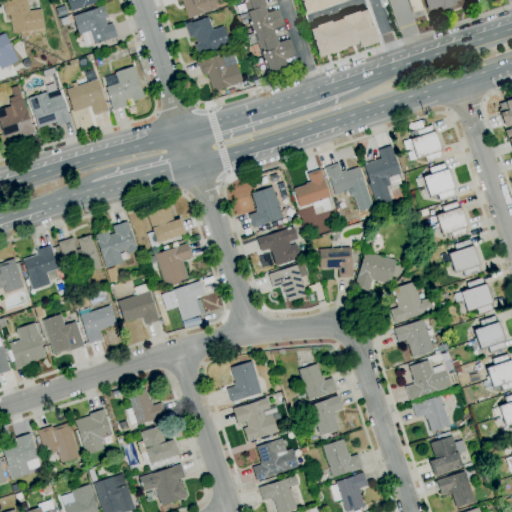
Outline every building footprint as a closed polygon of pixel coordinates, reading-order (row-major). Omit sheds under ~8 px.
[(12,33),(9,14),(4,15),(2,0),(27,0),(29,11),(40,9),(43,29),(31,31),(31,30),(12,33)] [(70,12),(65,0),(99,0),(100,1),(81,8),(70,12)] [(193,19),(192,17),(187,18),(181,0),(176,2),(175,0),(213,0),(216,9),(204,13),(204,12),(196,15),(197,18),(193,19)] [(269,73),(266,66),(266,67),(264,62),(263,62),(262,60),(263,60),(260,53),(253,55),(249,46),(257,43),(256,42),(248,45),(245,35),(252,33),(247,21),(241,23),(239,15),(245,13),(245,12),(239,14),(236,6),(244,3),(242,0),(263,0),(265,6),(264,7),(266,13),(274,10),(275,12),(278,11),(283,25),(280,26),(280,27),(272,29),(274,36),(275,35),(278,42),(286,39),(287,41),(290,40),(294,54),(292,55),(292,56),(284,59),(287,67),(269,73)] [(415,19),(413,13),(411,13),(406,0),(419,0),(425,16),(415,19)] [(427,11),(423,0),(460,0),(454,2),(455,6),(452,7),(448,9),(448,8),(441,11),(439,7),(427,11)] [(84,46),(80,34),(78,35),(72,16),(97,8),(97,7),(102,5),(106,17),(104,18),(106,25),(111,23),(116,37),(110,39),(110,38),(93,44),(93,43),(84,46)] [(315,56),(356,45),(357,48),(374,43),(365,10),(307,26),(315,56)] [(61,26),(59,19),(67,17),(69,24),(61,26)] [(198,56),(194,45),(197,44),(194,35),(188,37),(184,24),(190,22),(190,23),(207,17),(212,30),(223,26),(229,45),(217,49),(203,53),(204,54),(198,56)] [(0,70),(0,35),(4,33),(18,61),(0,70)] [(212,92),(206,73),(202,75),(198,61),(204,59),(204,60),(220,54),(221,56),(232,52),(236,64),(235,64),(241,83),(229,87),(229,86),(212,92)] [(112,111),(110,105),(105,88),(107,87),(104,77),(114,73),(114,72),(133,66),(137,77),(142,92),(144,97),(132,101),(131,99),(124,101),(126,106),(112,111)] [(94,116),(91,106),(72,112),(65,90),(87,82),(84,73),(93,70),(96,79),(104,102),(105,101),(108,111),(94,116)] [(4,138),(0,127),(0,109),(9,106),(8,103),(10,102),(8,98),(13,97),(10,88),(17,86),(21,99),(31,128),(32,128),(34,133),(20,138),(18,133),(4,138)] [(37,128),(31,109),(31,110),(27,98),(46,92),(46,93),(58,89),(62,99),(69,117),(71,121),(57,126),(55,122),(37,128)] [(511,124),(504,127),(503,123),(502,123),(496,105),(508,101),(507,100),(511,99),(511,124)] [(426,162),(424,157),(416,159),(409,161),(406,153),(413,151),(412,148),(405,150),(402,142),(409,139),(417,136),(415,130),(414,131),(412,124),(421,121),(423,128),(431,125),(433,131),(434,130),(436,136),(437,136),(440,145),(439,145),(441,151),(440,151),(442,157),(426,162)] [(376,208),(368,184),(369,183),(363,165),(376,161),(375,160),(380,158),(377,150),(379,150),(378,148),(389,145),(390,146),(391,146),(394,155),(393,155),(399,174),(397,175),(400,184),(390,187),(389,185),(385,186),(391,203),(376,208)] [(439,201),(436,195),(428,197),(421,177),(429,174),(427,167),(443,162),(446,169),(447,168),(454,189),(452,189),(455,196),(439,201)] [(334,196),(324,167),(338,163),(340,171),(345,170),(345,171),(358,167),(364,186),(334,196)] [(322,212),(320,206),(313,209),(311,203),(299,208),(295,197),(292,198),(290,191),(293,190),(292,189),(305,185),(305,183),(309,182),(306,173),(320,169),(323,178),(322,178),(329,197),(327,198),(330,210),(322,212)] [(252,228),(248,215),(255,213),(254,209),(255,208),(250,194),(271,187),(282,218),(262,225),(252,228)] [(451,239),(449,233),(440,236),(434,215),(443,212),(440,206),(457,200),(459,207),(460,207),(467,227),(466,228),(468,234),(451,239)] [(156,243),(145,212),(167,204),(173,221),(179,219),(184,234),(156,243)] [(410,217),(408,212),(401,215),(399,210),(410,206),(414,215),(410,217)] [(105,269),(94,235),(107,231),(108,235),(114,233),(112,226),(127,221),(136,251),(127,254),(125,250),(119,252),(122,263),(105,269)] [(275,266),(271,252),(269,253),(268,249),(260,252),(256,239),(292,227),(296,240),(288,242),(289,245),(295,244),(300,259),(294,261),(294,260),(275,266)] [(368,291),(353,287),(356,276),(357,276),(363,253),(362,252),(367,234),(378,237),(376,245),(374,255),(395,260),(388,285),(371,280),(368,291)] [(84,273),(80,261),(65,266),(57,243),(71,238),(75,250),(79,249),(76,239),(90,235),(100,268),(84,273)] [(464,277),(462,271),(453,274),(447,254),(456,251),(453,244),(469,238),(472,246),(473,245),(479,265),(478,266),(480,272),(464,277)] [(171,286),(171,284),(164,286),(156,263),(147,266),(145,258),(153,255),(163,251),(162,247),(169,244),(176,242),(177,242),(184,240),(185,242),(177,244),(178,246),(188,243),(192,257),(182,261),(187,278),(181,280),(182,283),(171,286)] [(31,290),(25,271),(22,271),(20,265),(23,264),(21,260),(37,255),(35,250),(50,245),(53,253),(51,253),(57,270),(46,273),(49,284),(31,290)] [(338,278),(337,269),(333,269),(333,268),(319,269),(318,249),(350,248),(351,278),(338,278)] [(4,294),(2,287),(0,287),(0,263),(3,263),(3,262),(14,258),(16,263),(14,264),(22,288),(4,294)] [(287,302),(286,299),(285,300),(283,296),(285,295),(284,292),(282,293),(281,289),(280,285),(272,288),(267,275),(296,265),(302,263),(306,275),(300,277),(306,295),(287,302)] [(109,283),(105,270),(115,267),(119,280),(109,283)] [(397,285),(395,283),(402,275),(405,278),(400,283),(399,283),(397,285)] [(477,316),(475,309),(466,312),(462,301),(455,303),(452,295),(459,292),(467,289),(465,282),(482,277),(485,283),(492,303),(490,304),(492,310),(477,316)] [(181,321),(177,307),(165,311),(160,295),(171,291),(170,291),(173,290),(172,287),(181,283),(182,286),(199,281),(203,294),(195,297),(197,301),(195,301),(200,315),(181,321)] [(393,323),(389,310),(397,307),(394,299),(395,299),(394,295),(393,296),(391,291),(393,291),(392,289),(413,282),(419,301),(428,298),(433,311),(423,314),(402,321),(393,323)] [(145,325),(142,317),(137,319),(137,318),(123,323),(117,301),(135,295),(133,288),(145,284),(148,291),(155,312),(158,321),(145,325)] [(36,317),(33,308),(39,306),(42,315),(36,317)] [(88,344),(84,334),(85,333),(79,315),(110,306),(116,324),(102,329),(102,330),(98,332),(101,340),(88,344)] [(53,355),(41,320),(60,314),(64,325),(75,321),(83,346),(69,351),(68,350),(53,355)] [(489,354),(486,348),(478,351),(478,349),(472,351),(470,344),(475,342),(471,330),(480,327),(478,321),(495,315),(497,321),(498,321),(505,341),(503,342),(505,349),(489,354)] [(411,358),(407,344),(406,345),(404,340),(396,342),(392,329),(422,319),(433,351),(411,358)] [(15,369),(13,363),(14,362),(13,361),(10,362),(6,350),(9,349),(8,343),(19,340),(15,329),(34,323),(34,324),(36,324),(38,330),(37,330),(38,335),(45,357),(30,362),(30,364),(15,369)] [(438,352),(436,347),(444,344),(446,350),(438,352)] [(0,346),(1,345),(9,371),(0,374),(0,346)] [(443,362),(440,354),(446,352),(448,360),(443,362)] [(511,388),(502,392),(500,386),(491,388),(483,391),(480,382),(486,380),(485,376),(487,376),(484,368),(493,365),(491,359),(507,353),(509,360),(510,360),(511,365),(511,388)] [(409,401),(404,387),(413,384),(411,380),(413,379),(408,366),(427,360),(432,374),(444,370),(450,387),(436,391),(419,397),(409,401)] [(230,402),(226,389),(234,387),(233,383),(234,383),(229,368),(251,362),(260,394),(230,402)] [(307,400),(297,370),(316,364),(320,376),(321,376),(323,381),(331,378),(336,391),(325,395),(307,400)] [(136,425),(135,423),(129,425),(124,410),(130,408),(126,395),(145,389),(150,406),(160,402),(165,416),(155,419),(136,425)] [(511,424),(504,427),(500,415),(493,418),(490,409),(498,407),(497,406),(505,403),(503,397),(511,393),(511,424)] [(319,436),(308,406),(327,400),(327,399),(337,395),(342,409),(333,412),(335,416),(333,416),(338,430),(319,436)] [(430,432),(426,420),(425,420),(423,415),(415,418),(410,405),(420,401),(420,402),(439,395),(449,426),(430,432)] [(246,442),(242,429),(247,427),(245,422),(237,424),(232,409),(265,398),(268,408),(273,407),(275,414),(271,415),(277,433),(268,436),(268,435),(258,438),(259,440),(255,441),(254,440),(246,442)] [(85,456),(80,442),(80,441),(73,421),(89,415),(88,414),(103,409),(105,415),(104,416),(110,434),(99,438),(103,449),(85,456)] [(120,431),(118,423),(125,421),(128,428),(120,431)] [(60,463),(56,451),(44,455),(36,431),(50,426),(51,428),(66,423),(78,457),(60,463)] [(150,471),(147,464),(144,465),(136,443),(141,441),(139,432),(160,425),(162,432),(172,429),(174,437),(163,440),(164,442),(172,439),(177,455),(174,456),(176,462),(150,471)] [(437,439),(436,436),(448,431),(450,435),(437,439)] [(10,480),(6,467),(7,466),(0,445),(14,440),(13,438),(29,433),(31,438),(30,438),(37,458),(35,459),(38,467),(28,470),(29,473),(10,480)] [(433,477),(428,462),(434,460),(429,443),(451,436),(453,443),(461,440),(465,451),(457,454),(461,468),(433,477)] [(255,481),(251,467),(260,465),(259,462),(260,462),(255,447),(281,439),(285,451),(291,449),(297,467),(255,481)] [(321,446),(342,439),(347,453),(348,452),(349,457),(357,454),(361,468),(353,471),(331,478),(321,446)] [(511,466),(507,468),(505,459),(511,456),(511,453),(504,456),(502,449),(510,446),(509,444),(511,443),(511,466)] [(80,472),(77,464),(82,462),(85,470),(80,472)] [(185,498),(180,500),(161,506),(155,487),(143,491),(138,478),(151,474),(171,467),(180,464),(184,478),(177,480),(178,481),(179,481),(180,481),(182,483),(183,487),(182,489),(182,490),(185,491),(186,494),(185,497),(185,498)] [(91,482),(87,470),(92,469),(96,480),(91,482)] [(348,511),(344,511),(340,500),(333,502),(329,487),(335,485),(334,482),(353,476),(363,472),(367,486),(359,489),(361,493),(359,494),(363,507),(348,511)] [(455,508),(451,494),(447,495),(445,492),(440,494),(436,480),(445,477),(445,478),(464,472),(474,502),(455,508)] [(101,511),(91,483),(121,474),(124,485),(125,485),(132,506),(133,506),(134,509),(125,511),(101,511)] [(275,511),(273,502),(272,502),(270,498),(262,501),(258,488),(286,479),(285,478),(294,475),(297,485),(289,488),(296,509),(292,510),(292,511),(275,511)] [(42,494),(40,487),(48,484),(50,491),(42,494)] [(64,511),(62,505),(63,505),(60,497),(71,493),(70,491),(87,485),(96,511),(64,511)] [(23,511),(38,507),(37,505),(50,500),(53,509),(53,511),(23,511)]
